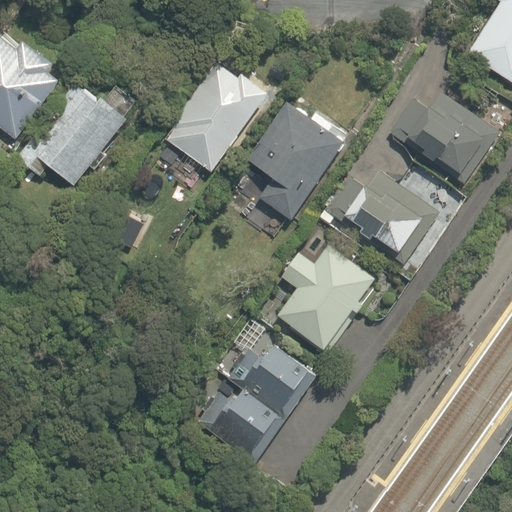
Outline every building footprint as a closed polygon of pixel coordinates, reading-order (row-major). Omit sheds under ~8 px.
[(511,86),(511,0),(499,0),(500,0),(507,4),(472,62),(511,86)] [(0,125),(17,139),(64,81),(7,34),(0,42),(0,125)] [(222,178),(277,102),(221,62),(166,138),(222,178)] [(21,159),(47,178),(53,170),(86,194),(135,127),(76,84),(21,159)] [(507,138),(444,95),(431,114),(412,100),(390,132),(473,188),(507,138)] [(274,183),(261,204),(293,224),(346,141),(285,103),(246,165),(274,183)] [(367,192),(349,180),(325,214),(414,276),(464,204),(415,170),(405,185),(383,169),(367,192)] [(300,294),(282,319),(338,362),(393,288),(336,245),(322,264),(305,251),(283,281),(300,294)] [(255,391),(306,423),(329,388),(278,355),(255,391)] [(302,429),(252,396),(223,441),(274,473),(302,429)]
